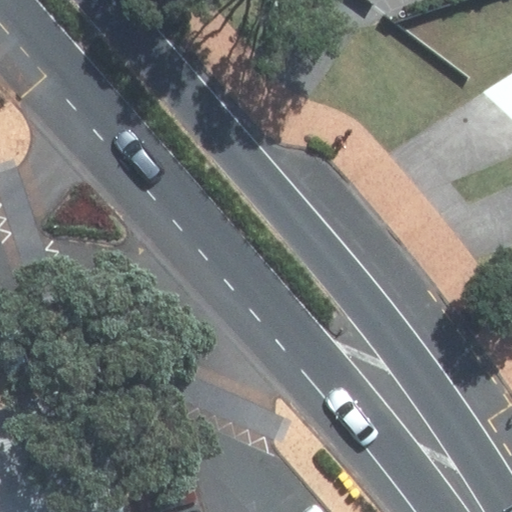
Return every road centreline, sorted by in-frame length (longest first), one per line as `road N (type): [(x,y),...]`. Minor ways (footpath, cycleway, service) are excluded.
road 1 (primary): [(430,440),(259,307),(0,9)]
road 2 (primary): [(102,0),(340,261),(430,440)]
